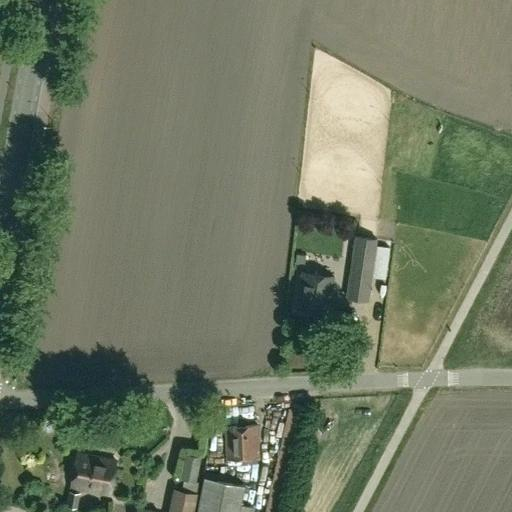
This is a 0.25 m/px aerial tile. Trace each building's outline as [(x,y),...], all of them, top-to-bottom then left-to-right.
[(377,240),(354,237),(346,297),(368,300),(377,240)] [(391,241),(389,268),(403,269),(405,242),(391,241)] [(303,264),(305,256),(296,254),(294,262),(303,264)] [(333,277),(301,272),(295,312),(327,317),(333,277)] [(242,459),(242,464),(256,465),(256,458),(259,458),(258,426),(226,429),(227,460),(242,459)] [(292,449),(280,507),(289,509),(301,450),(292,449)] [(115,461),(76,454),(70,487),(109,495),(115,461)] [(181,479),(194,481),(199,457),(186,454),(181,479)] [(197,511),(238,511),(244,484),(205,476),(197,511)] [(195,511),(200,493),(173,487),(167,511),(195,511)] [(66,506),(76,508),(78,494),(69,492),(66,506)]
